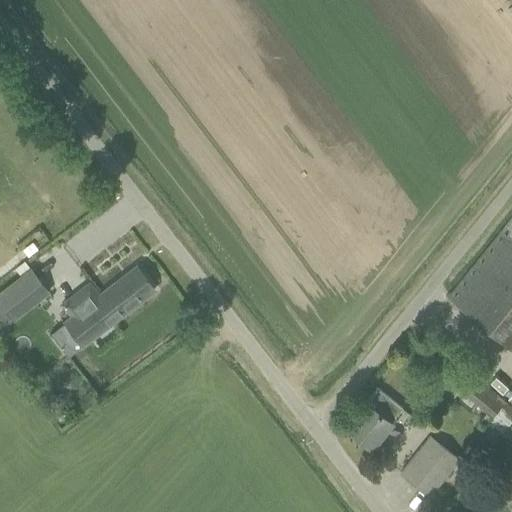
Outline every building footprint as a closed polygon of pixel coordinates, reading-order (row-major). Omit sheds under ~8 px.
[(511,217),(447,298),(511,350),(511,217)] [(12,321),(49,292),(30,266),(0,288),(0,324),(10,317),(12,321)] [(50,333),(68,356),(154,289),(136,266),(50,333)] [(476,378),(463,393),(486,412),(480,420),(486,425),(505,402),(476,378)] [(371,448),(383,433),(402,408),(376,387),(344,427),(371,448)] [(62,400),(62,392),(52,393),(52,400),(62,400)] [(429,495),(441,479),(458,457),(429,435),(400,472),(429,495)]
